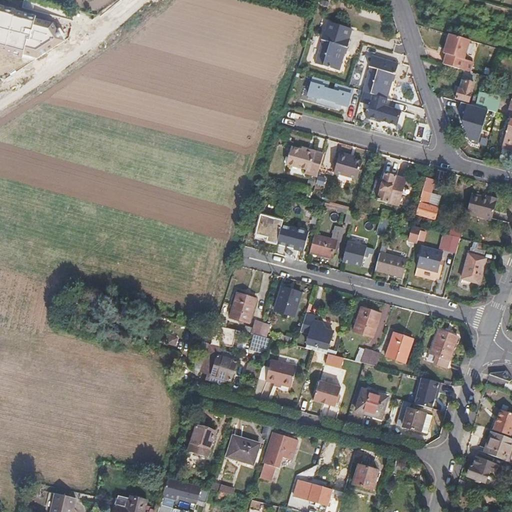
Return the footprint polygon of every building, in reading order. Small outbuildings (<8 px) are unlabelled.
[(52,23),(0,9),(0,51),(37,60),(64,40),(52,23)] [(340,71),(342,65),(346,50),(347,50),(351,39),(349,39),(352,29),(328,22),(325,32),(324,31),(321,41),(323,42),(316,64),(340,71)] [(464,59),(470,40),(449,33),(443,53),(446,54),(443,64),(458,69),(462,59),(464,59)] [(400,65),(397,63),(373,57),(369,68),(371,69),(364,92),(374,95),(388,100),(395,75),(397,75),(400,65)] [(468,101),(476,74),(463,70),(455,97),(468,101)] [(348,107),(353,89),(314,77),(309,95),(319,98),(318,101),(337,107),(338,104),(348,107)] [(366,119),(374,121),(381,123),(381,122),(397,127),(402,112),(385,107),(388,100),(374,95),(366,119)] [(495,111),(497,102),(485,98),(482,108),(495,111)] [(478,142),(487,110),(458,102),(455,111),(467,139),(478,142)] [(511,149),(511,119),(503,147),(511,149)] [(318,177),(324,153),(303,147),(302,149),(301,150),(292,147),(287,165),(306,170),(305,174),(318,177)] [(354,159),(354,156),(349,155),(340,152),(334,172),(358,179),(363,162),(354,159)] [(399,206),(406,179),(386,173),(384,181),(378,179),(375,191),(381,193),(379,201),(399,206)] [(434,218),(437,208),(427,205),(434,179),(426,177),(416,214),(434,218)] [(492,220),(497,199),(487,196),(487,198),(472,194),(467,213),(492,220)] [(352,223),(356,211),(348,209),(345,221),(352,223)] [(390,220),(392,212),(384,210),(381,218),(388,219),(390,220)] [(277,244),(282,224),(283,220),(260,214),(255,233),(267,236),(266,241),(277,244)] [(384,235),(388,219),(381,218),(377,234),(384,235)] [(303,250),(309,231),(282,224),(277,244),(303,250)] [(331,258),(336,240),(340,240),(343,228),(334,226),(331,238),(314,234),(309,252),(331,258)] [(417,243),(421,228),(412,226),(408,241),(417,243)] [(460,238),(462,231),(454,229),(452,236),(459,238),(460,238)] [(456,249),(459,238),(452,236),(450,247),(456,249)] [(401,276),(406,259),(386,254),(389,240),(383,238),(375,269),(401,276)] [(361,266),(365,252),(372,254),(374,248),(347,241),(342,261),(361,266)] [(437,271),(443,251),(422,245),(417,266),(437,271)] [(479,282),(485,259),(482,258),(483,251),(471,248),(469,254),(468,255),(462,275),(471,277),(470,280),(479,282)] [(294,316),(301,291),(282,286),(275,310),(294,316)] [(249,322),(256,298),(237,292),(229,316),(249,322)] [(373,337),(380,313),(361,307),(353,331),(373,337)] [(300,332),(310,334),(307,344),(328,349),(332,331),(325,329),(322,322),(314,320),(315,316),(306,313),(300,332)] [(258,335),(262,322),(254,320),(250,333),(252,333),(258,335)] [(267,337),(270,324),(262,322),(258,335),(267,337)] [(231,380),(236,361),(217,355),(216,350),(216,347),(218,341),(229,345),(231,336),(235,338),(237,330),(216,324),(210,342),(201,371),(208,373),(206,380),(223,384),(224,378),(231,380)] [(447,368),(458,336),(438,329),(430,354),(436,356),(433,363),(447,368)] [(404,362),(412,339),(393,332),(385,355),(404,362)] [(268,349),(271,338),(267,337),(258,335),(252,333),(249,345),(268,349)] [(230,348),(242,350),(243,341),(231,340),(230,348)] [(369,363),(372,350),(364,349),(360,361),(369,363)] [(376,365),(380,353),(372,350),(369,363),(376,365)] [(266,379),(275,381),(274,386),(282,388),(283,383),(291,385),(296,366),(271,360),(269,367),(266,379)] [(439,391),(441,382),(422,377),(415,403),(432,407),(437,390),(439,391)] [(337,403),(342,387),(320,380),(313,400),(333,406),(334,401),(337,403)] [(381,418),(388,396),(362,388),(355,409),(381,418)] [(426,434),(431,415),(425,412),(409,408),(410,402),(402,400),(395,424),(426,434)] [(510,435),(511,428),(511,413),(499,409),(492,429),(510,435)] [(207,457),(214,434),(206,431),(207,426),(196,423),(188,452),(207,457)] [(293,459),(299,439),(273,431),(264,462),(265,462),(260,477),(271,480),(275,466),(279,467),(282,456),(293,459)] [(507,461),(511,448),(511,438),(492,431),(484,452),(507,461)] [(253,463),(259,443),(232,435),(226,455),(253,463)] [(400,469),(403,458),(395,457),(392,467),(400,469)] [(495,474),(498,465),(476,457),(473,465),(471,465),(467,475),(477,479),(476,482),(479,482),(480,480),(485,482),(488,471),(495,474)] [(373,489),(378,470),(359,465),(353,484),(373,489)] [(197,499),(201,486),(168,477),(163,495),(176,499),(178,494),(197,499)] [(472,492),(474,484),(459,479),(457,487),(472,492)] [(327,505),(331,488),(300,480),(295,498),(327,505)] [(232,494),(234,489),(211,483),(209,488),(232,494)] [(73,511),(77,497),(56,492),(50,511),(73,511)] [(144,511),(146,507),(147,500),(131,496),(130,498),(119,495),(118,498),(117,498),(116,503),(117,504),(117,507),(115,506),(113,511),(144,511)] [(182,511),(183,510),(160,503),(158,511),(161,511),(182,511)]
